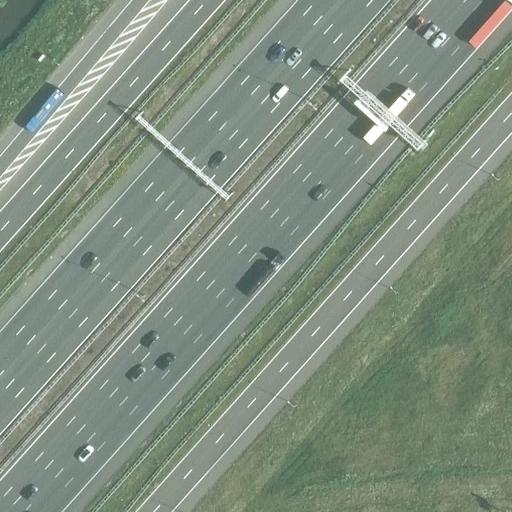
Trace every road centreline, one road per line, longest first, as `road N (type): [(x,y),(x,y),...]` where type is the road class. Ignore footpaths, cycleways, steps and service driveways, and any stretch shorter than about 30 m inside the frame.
road 1 (motorway): [(22,511),(479,0)]
road 2 (motorway): [(153,511),(511,113)]
road 3 (motorway): [(335,0),(0,374)]
road 4 (motorway): [(200,0),(0,224)]
road 5 (motorway): [(133,0),(0,163)]
